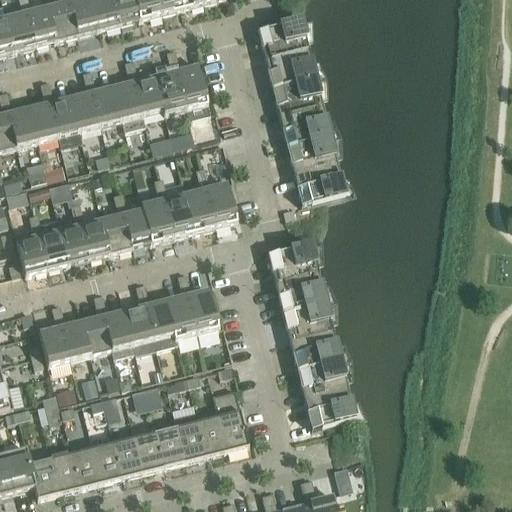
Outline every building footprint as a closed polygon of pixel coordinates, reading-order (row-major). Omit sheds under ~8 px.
[(16,0),(19,10),(28,8),(26,0),(16,0)] [(73,7),(71,0),(62,0),(64,9),(69,8),(78,43),(99,38),(90,3),(73,7)] [(111,0),(101,0),(90,3),(99,38),(120,33),(111,0)] [(111,0),(120,33),(140,27),(133,0),(111,0)] [(133,0),(140,27),(161,22),(155,0),(133,0)] [(155,0),(161,22),(182,17),(178,0),(155,0)] [(200,0),(178,0),(182,17),(203,12),(200,0)] [(200,0),(203,12),(225,6),(223,0),(200,0)] [(31,18),(28,8),(19,10),(22,20),(26,19),(35,54),(56,48),(47,14),(31,18)] [(47,14),(56,48),(78,43),(69,8),(64,9),(47,14)] [(5,24),(14,59),(35,54),(26,19),(22,20),(5,24)] [(0,25),(0,62),(14,59),(5,24),(0,25)] [(257,38),(265,67),(308,56),(301,27),(257,38)] [(315,86),(308,56),(265,67),(272,96),(315,86)] [(166,59),(168,69),(177,67),(175,57),(166,59)] [(124,70),(126,80),(135,77),(133,67),(124,70)] [(175,78),(185,118),(188,128),(210,122),(197,73),(180,77),(177,67),(168,69),(171,79),(175,78)] [(138,88),(135,77),(126,80),(129,90),(133,89),(142,124),(162,119),(163,118),(154,84),(138,88)] [(82,80),(84,90),(93,88),(91,78),(82,80)] [(175,78),(171,79),(154,84),(163,118),(162,119),(163,123),(185,118),(175,78)] [(315,86),(272,96),(279,125),(323,115),(315,86)] [(40,91),(42,101),(51,99),(49,88),(40,91)] [(121,129),(112,94),(96,98),(93,88),(84,90),(87,100),(91,99),(100,134),(121,129)] [(112,94),(121,129),(124,139),(145,133),(142,124),(133,89),(129,90),(112,94)] [(0,100),(0,109),(0,111),(9,109),(7,99),(0,100)] [(49,110),(58,145),(79,140),(70,105),(54,109),(51,99),(42,101),(45,111),(49,110)] [(70,105),(79,140),(100,134),(91,99),(87,100),(70,105)] [(0,111),(3,122),(7,120),(16,155),(37,150),(28,115),(12,119),(9,109),(0,111)] [(49,110),(45,111),(28,115),(37,150),(58,145),(49,110)] [(279,125),(287,155),(330,144),(323,115),(279,125)] [(7,120),(3,122),(0,122),(0,159),(16,155),(7,120)] [(330,144),(287,155),(294,184),(337,173),(330,144)] [(44,187),(40,171),(29,173),(32,189),(44,187)] [(337,173),(294,184),(301,213),(345,202),(337,173)] [(195,177),(198,187),(207,185),(204,174),(195,177)] [(153,187),(156,197),(165,195),(162,185),(153,187)] [(198,187),(200,197),(205,196),(215,235),(237,230),(227,190),(209,195),(207,185),(198,187)] [(163,206),(173,246),(194,241),(184,201),(167,205),(165,195),(156,197),(159,207),(163,206)] [(184,201),(194,241),(215,235),(205,196),(200,197),(184,201)] [(113,202),(115,212),(124,210),(122,200),(113,202)] [(163,206),(159,207),(141,212),(142,217),(143,216),(152,251),(173,246),(163,206)] [(122,222),(131,256),(152,251),(143,216),(142,217),(127,220),(124,210),(115,212),(118,223),(122,222)] [(70,213),(73,223),(82,221),(79,211),(70,213)] [(28,223),(31,234),(40,231),(37,221),(28,223)] [(80,232),(89,267),(110,262),(101,227),(84,231),(82,221),(73,223),(75,233),(80,232)] [(122,222),(118,223),(101,227),(110,262),(131,256),(122,222)] [(68,272),(59,237),(42,241),(40,231),(31,234),(34,244),(38,243),(47,277),(68,272)] [(59,237),(68,272),(89,267),(80,232),(75,233),(59,237)] [(1,242),(4,254),(12,252),(9,240),(1,242)] [(38,243),(34,244),(16,248),(24,283),(47,277),(38,243)] [(267,261),(275,291),(318,280),(311,250),(267,261)] [(8,273),(11,285),(19,283),(16,271),(8,273)] [(326,309),(318,280),(275,291),(282,320),(326,309)] [(177,283),(179,293),(188,291),(186,281),(177,283)] [(135,294),(137,304),(146,302),(144,291),(135,294)] [(186,302),(196,342),(218,336),(208,297),(191,301),(188,291),(179,293),(182,303),(186,302)] [(93,304),(96,314),(104,312),(102,302),(93,304)] [(144,313),(156,357),(177,352),(175,347),(174,347),(173,343),(174,342),(165,308),(149,312),(146,302),(137,304),(140,314),(144,313)] [(175,347),(196,342),(186,302),(182,303),(165,308),(174,342),(173,343),(174,347),(175,347)] [(282,320),(290,349),(333,338),(326,309),(282,320)] [(51,315),(54,325),(62,323),(60,312),(51,315)] [(96,314),(98,324),(102,323),(111,358),(132,353),(123,318),(107,322),(104,312),(96,314)] [(123,318),(132,353),(135,363),(156,357),(144,313),(140,314),(123,318)] [(21,323),(24,335),(32,332),(29,321),(21,323)] [(62,323),(54,325),(56,335),(60,334),(69,369),(90,363),(81,329),(65,333),(62,323)] [(81,329),(90,363),(111,358),(102,323),(98,324),(81,329)] [(60,334),(56,335),(38,339),(47,374),(69,369),(60,334)] [(340,368),(333,338),(290,349),(297,378),(340,368)] [(28,354),(31,365),(40,363),(37,351),(28,354)] [(40,363),(31,365),(34,377),(43,375),(40,363)] [(297,378),(304,408),(348,397),(340,368),(297,378)] [(217,378),(219,387),(231,384),(229,375),(217,378)] [(186,386),(188,394),(200,391),(198,383),(186,386)] [(188,394),(186,386),(174,389),(176,397),(188,394)] [(3,394),(0,394),(0,418),(13,415),(7,392),(3,393),(3,394)] [(144,397),(146,405),(158,402),(156,394),(144,397)] [(146,405),(144,397),(133,400),(135,408),(146,405)] [(218,424),(226,459),(248,453),(234,397),(212,403),(217,424),(218,424)] [(348,397),(304,408),(312,437),(355,426),(348,397)] [(42,404),(44,412),(56,409),(54,401),(42,404)] [(103,407),(105,415),(116,412),(114,404),(103,407)] [(105,415),(103,407),(91,410),(93,418),(105,415)] [(56,409),(44,412),(46,420),(58,417),(56,409)] [(60,418),(62,426),(74,423),(72,415),(60,418)] [(17,419),(19,427),(30,424),(28,416),(17,419)] [(19,427),(17,419),(5,422),(7,430),(19,427)] [(176,434),(185,469),(206,464),(197,429),(194,419),(173,425),(176,434)] [(218,424),(217,424),(197,429),(206,464),(226,459),(218,424)] [(185,469),(176,434),(155,440),(164,475),(185,469)] [(134,445),(143,480),(164,475),(155,440),(134,445)] [(134,445),(113,450),(122,485),(143,480),(134,445)] [(122,485),(113,450),(92,456),(101,490),(122,485)] [(4,460),(14,499),(34,494),(35,494),(29,471),(30,471),(26,455),(4,460)] [(92,456),(71,461),(80,496),(101,490),(92,456)] [(0,502),(14,499),(4,460),(0,461),(0,502)] [(50,466),(59,501),(80,496),(71,461),(50,466)] [(50,466),(30,471),(29,471),(35,494),(34,494),(37,506),(59,501),(50,466)] [(300,489),(303,499),(314,497),(311,487),(300,489)] [(311,511),(311,508),(316,507),(314,497),(303,499),(305,509),(299,511),(299,510),(297,511),(293,511),(311,511)] [(261,502),(263,511),(274,508),(272,499),(261,502)] [(311,511),(334,511),(332,502),(316,507),(311,508),(311,511)]
